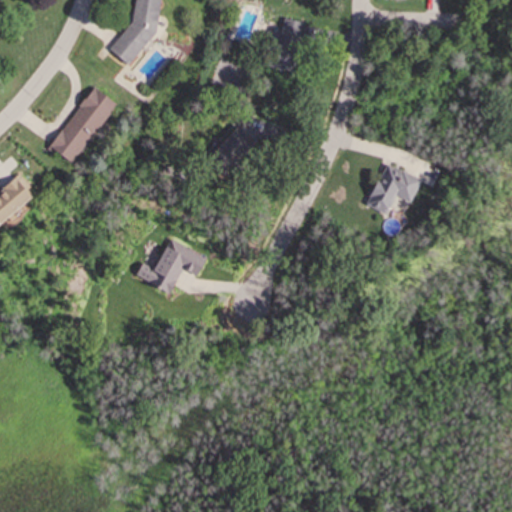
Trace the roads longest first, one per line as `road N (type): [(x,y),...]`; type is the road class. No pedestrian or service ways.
road 1 (residential): [(250,297),(335,134),(352,80),(361,0)]
road 2 (residential): [(0,124),(55,63),(82,0)]
